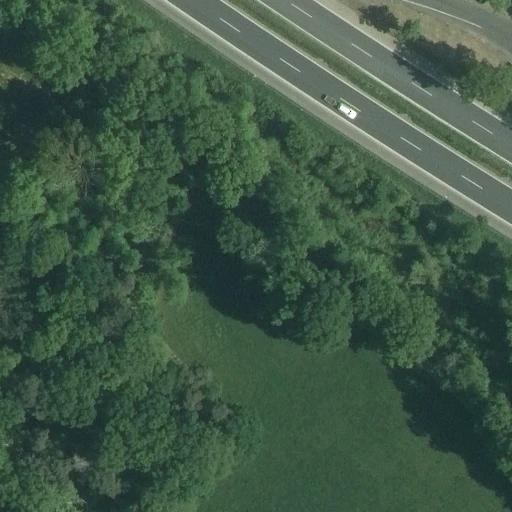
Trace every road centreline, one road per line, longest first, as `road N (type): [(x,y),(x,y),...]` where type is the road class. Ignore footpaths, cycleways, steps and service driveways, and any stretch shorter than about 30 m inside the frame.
road 1 (track): [(511,447),(8,0)]
road 2 (motorway): [(177,0),(511,221)]
road 3 (motorway): [(511,149),(284,0)]
